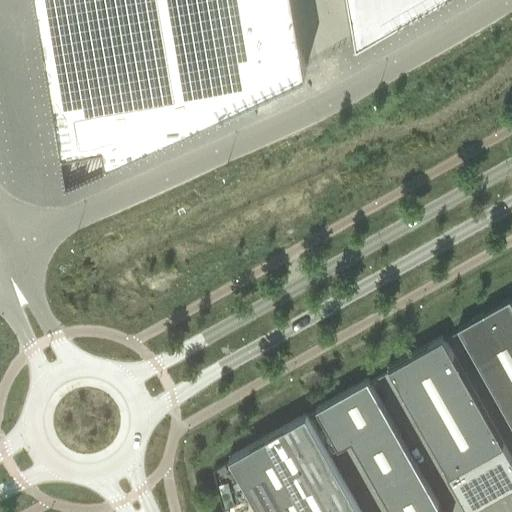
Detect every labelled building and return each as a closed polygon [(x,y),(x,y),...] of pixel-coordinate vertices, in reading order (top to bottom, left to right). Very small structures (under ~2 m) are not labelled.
[(38,0),(63,147),(64,146),(103,140),(106,157),(307,67),(295,0),(38,0)] [(351,0),(358,37),(417,3),(421,0),(351,0)] [(511,423),(511,301),(510,298),(458,327),(511,423)] [(447,474),(462,500),(468,511),(511,486),(511,459),(442,336),(387,367),(405,400),(407,399),(409,404),(449,474),(447,474)] [(443,511),(370,382),(368,378),(316,408),(338,447),(351,439),(392,511),(443,511)] [(361,511),(305,413),(229,457),(259,511),(361,511)]
